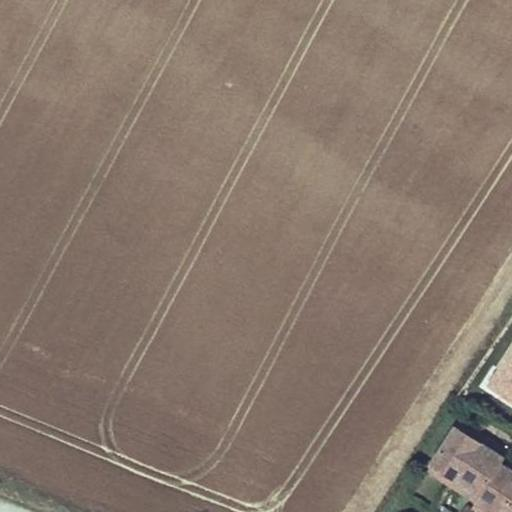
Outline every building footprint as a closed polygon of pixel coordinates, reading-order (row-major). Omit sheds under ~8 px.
[(511,346),(488,384),(511,398),(511,346)] [(503,459),(454,427),(450,433),(499,464),(503,459)] [(511,511),(511,479),(496,470),(499,464),(450,433),(426,471),(441,481),(438,487),(455,498),(459,492),(475,503),(471,508),(468,511),(511,511)] [(511,472),(499,464),(496,470),(511,479),(511,472)] [(441,481),(426,471),(422,477),(438,487),(441,481)] [(475,503),(459,492),(455,498),(471,508),(475,503)]
